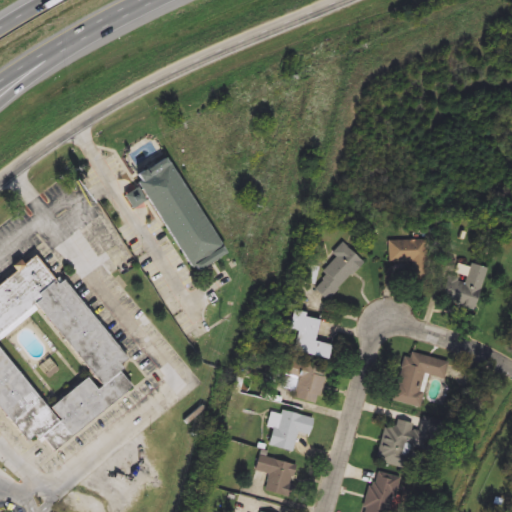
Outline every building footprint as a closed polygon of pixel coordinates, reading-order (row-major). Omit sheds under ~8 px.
[(168,160),(139,176),(192,268),(221,251),(168,160)] [(413,262),(389,262),(389,241),(428,240),(428,276),(413,277),(413,262)] [(327,299),(310,283),(345,246),(363,262),(327,299)] [(0,281),(33,257),(53,283),(61,277),(123,359),(116,364),(134,388),(51,449),(40,434),(26,445),(0,410),(0,281)] [(447,278),(464,283),(470,263),(487,268),(473,311),(439,300),(447,278)] [(319,318),(313,340),(330,344),(327,360),(292,351),(297,331),(287,329),(292,311),(319,318)] [(444,379),(427,375),(419,407),(391,400),(403,350),(448,362),(444,379)] [(319,403),(294,400),(297,375),(287,374),(289,363),(324,368),(319,403)] [(274,409),(313,419),(308,435),(297,432),(292,451),(265,445),(274,409)] [(411,423),(401,468),(375,462),(384,423),(394,425),(396,419),(411,423)] [(298,465),(289,498),(264,491),(268,473),(253,469),(257,455),(298,465)] [(398,477),(389,511),(382,510),(381,511),(364,511),(374,471),(398,477)]
